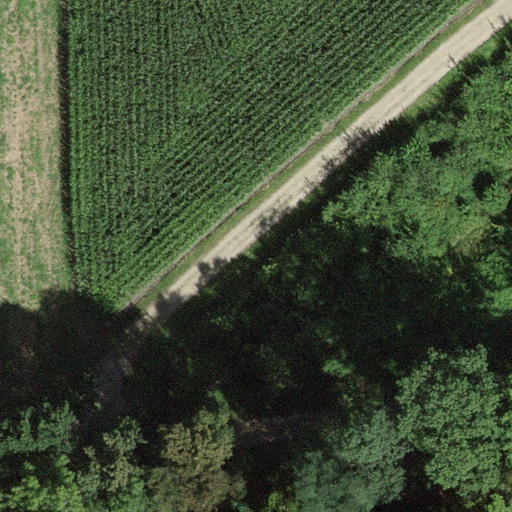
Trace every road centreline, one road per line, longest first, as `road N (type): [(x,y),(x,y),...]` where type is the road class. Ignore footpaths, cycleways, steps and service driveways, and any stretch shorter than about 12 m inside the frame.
road 1 (track): [(511,4),(142,327),(104,381),(0,452)]
road 2 (track): [(61,417),(134,440),(511,409)]
